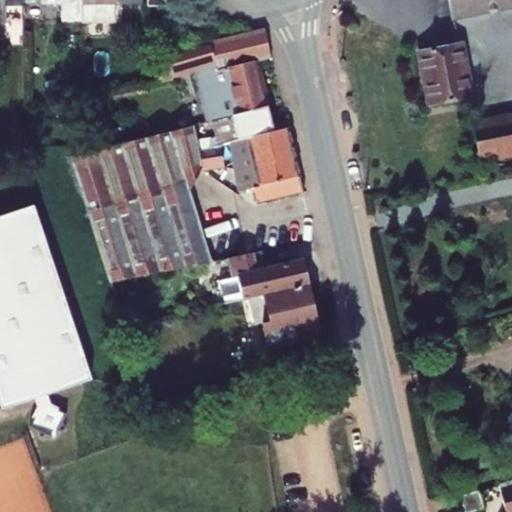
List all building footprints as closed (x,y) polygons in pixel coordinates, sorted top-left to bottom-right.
[(77,0),(78,1),(78,17),(112,18),(112,0),(77,0)] [(511,4),(511,0),(448,0),(451,14),(511,4)] [(262,28),(166,52),(173,77),(181,75),(194,126),(216,120),(264,108),(252,63),(269,58),(262,28)] [(454,45),(419,51),(428,103),(463,97),(454,45)] [(173,77),(166,52),(145,57),(153,83),(173,77)] [(270,131),(264,108),(216,120),(222,144),(228,142),(270,131)] [(511,110),(471,118),(476,150),(511,142),(511,110)] [(253,187),(297,178),(285,127),(270,131),(228,142),(241,190),(238,190),(240,198),(241,199),(255,196),(253,187)] [(202,173),(201,170),(196,151),(189,128),(68,161),(108,287),(212,264),(193,190),(202,173)] [(227,172),(220,144),(196,151),(201,170),(217,167),(218,174),(227,172)] [(297,178),(253,187),(255,196),(257,204),(301,195),(297,178)] [(0,396),(3,405),(40,392),(43,402),(34,420),(53,431),(60,429),(70,408),(52,399),(50,389),(89,375),(31,203),(0,213),(0,396)] [(261,297),(304,286),(298,259),(254,268),(251,256),(225,261),(229,280),(236,279),(242,301),(261,297)] [(317,337),(304,286),(261,297),(267,320),(257,323),(262,343),(271,349),(317,337)] [(511,511),(511,482),(502,485),(506,511),(511,511)] [(473,511),(469,496),(449,502),(452,511),(473,511)]
